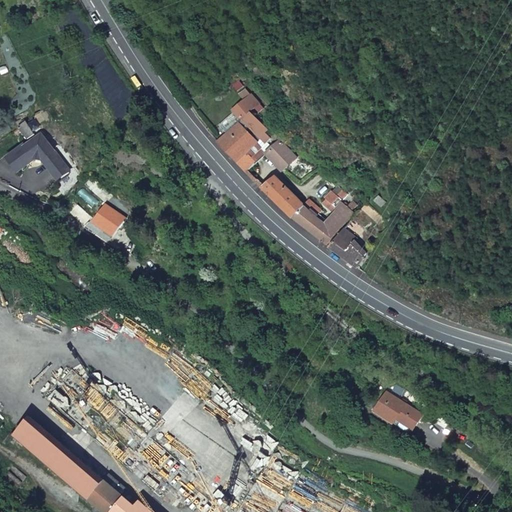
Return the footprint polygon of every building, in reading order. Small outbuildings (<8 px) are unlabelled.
[(133,15),(129,9),(124,12),(128,18),(133,15)] [(143,28),(139,21),(133,25),(137,32),(143,28)] [(261,140),(265,144),(270,139),(265,134),(269,131),(254,115),(249,114),(254,110),(246,100),(233,111),(243,122),(261,140)] [(26,122),(18,128),(28,140),(34,135),(26,122)] [(243,122),(219,143),(228,152),(238,162),(257,143),(261,140),(243,122)] [(42,135),(26,147),(35,159),(42,160),(58,180),(69,171),(42,135)] [(266,155),(282,172),(297,158),(288,147),(280,141),(267,153),(266,155)] [(257,143),(238,162),(248,174),(266,155),(267,153),(257,143)] [(35,159),(26,147),(24,145),(7,158),(18,172),(35,159)] [(304,206),(276,178),(274,176),(262,188),(293,219),(305,207),(304,206)] [(346,195),(334,186),(330,192),(341,201),(346,195)] [(341,201),(329,191),(323,198),(325,200),(335,208),(341,201)] [(293,219),(314,236),(323,225),(317,220),(320,217),(317,215),(321,211),(310,200),(304,206),(305,207),(293,219)] [(327,247),(353,215),(359,208),(351,200),(345,207),(341,203),(325,223),(323,225),(314,236),(327,247)] [(335,208),(325,200),(321,204),(331,212),(335,208)] [(106,205),(93,222),(94,223),(111,235),(113,236),(126,219),(106,205)] [(108,239),(111,235),(94,223),(90,228),(105,239),(106,238),(108,239)] [(358,242),(345,231),(330,249),(344,259),(357,269),(367,257),(356,245),(358,242)] [(148,435),(72,370),(47,399),(123,464),(148,435)] [(424,417),(388,394),(376,413),(412,435),(424,417)] [(31,418),(14,437),(88,500),(104,481),(31,418)] [(9,473),(3,480),(15,490),(21,483),(9,473)] [(104,481),(88,500),(101,511),(152,511),(142,503),(110,474),(104,481)]
